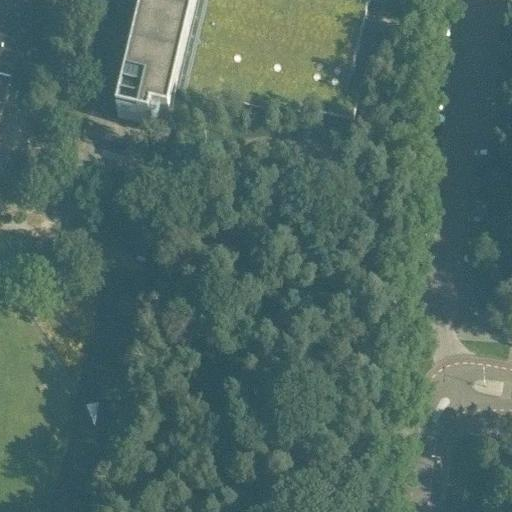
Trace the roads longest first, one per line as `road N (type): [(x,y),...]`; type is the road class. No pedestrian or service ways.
road 1 (unclassified): [(463,395),(437,340),(470,0)]
road 2 (residential): [(423,511),(434,423),(463,395)]
